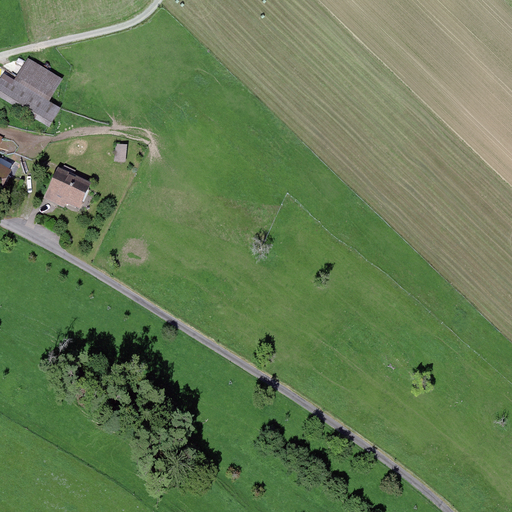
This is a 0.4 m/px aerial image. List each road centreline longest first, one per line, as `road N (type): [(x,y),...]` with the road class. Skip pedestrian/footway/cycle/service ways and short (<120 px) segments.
road 1 (unclassified): [(449,511),(266,379),(0,220)]
road 2 (track): [(157,0),(121,25),(0,54)]
